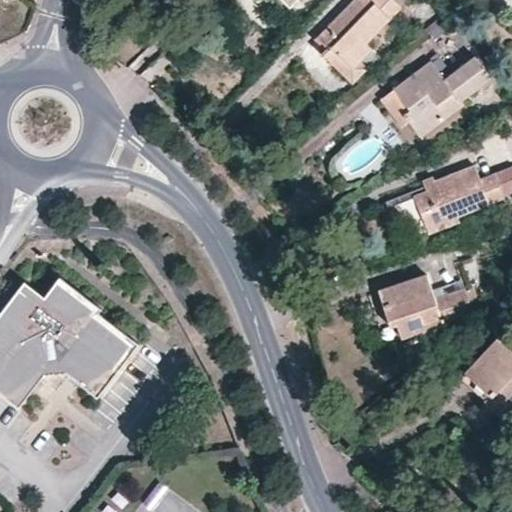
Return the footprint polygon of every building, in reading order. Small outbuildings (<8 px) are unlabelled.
[(400,7),(391,0),(355,0),(316,39),(327,50),(349,72),(361,62),(373,48),(367,43),(400,7)] [(92,24),(85,26),(91,43),(98,41),(92,24)] [(349,72),(327,50),(322,55),(352,85),(367,68),(361,62),(349,72)] [(492,79),(475,57),(448,79),(433,61),(394,91),(409,110),(405,115),(411,121),(422,136),(463,104),(461,103),(492,79)] [(382,100),(385,105),(402,129),(411,121),(405,115),(409,110),(394,91),(382,100)] [(437,187),(415,196),(429,232),(458,220),(457,215),(511,191),(511,169),(482,181),(474,167),(436,183),(437,187)] [(410,185),(415,196),(437,187),(436,183),(433,177),(410,185)] [(429,232),(415,196),(394,204),(401,222),(411,218),(418,236),(429,232)] [(389,298),(382,300),(391,328),(398,326),(402,336),(456,320),(457,324),(473,319),(465,291),(434,300),(426,276),(386,288),(389,298)] [(47,307),(26,291),(8,316),(0,325),(0,402),(20,418),(44,387),(66,382),(98,407),(139,354),(100,324),(102,319),(62,288),(47,307)] [(379,291),(382,300),(389,298),(386,288),(379,291)] [(505,421),(511,412),(511,349),(499,336),(480,357),(486,363),(471,380),(487,394),(483,401),(493,411),(505,421)] [(486,363),(480,357),(465,374),(471,380),(486,363)]
